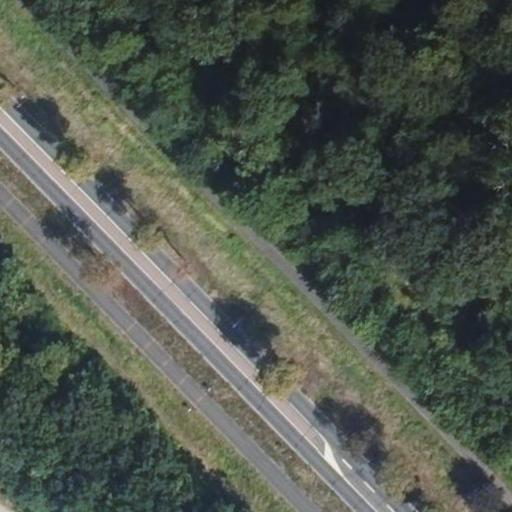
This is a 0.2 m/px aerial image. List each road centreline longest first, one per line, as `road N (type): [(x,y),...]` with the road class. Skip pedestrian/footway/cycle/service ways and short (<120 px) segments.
road 1 (primary): [(402,511),(0,100)]
road 2 (primary): [(0,141),(362,511)]
